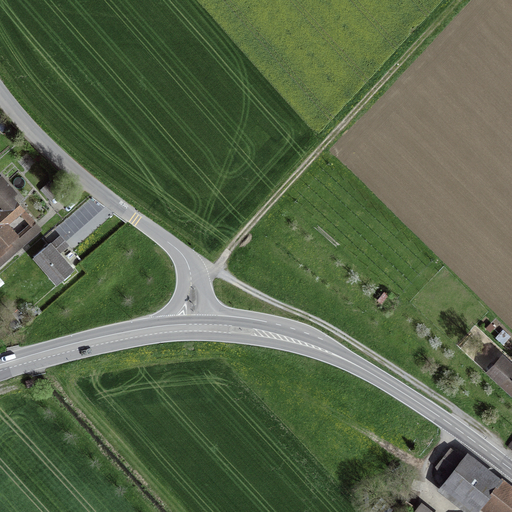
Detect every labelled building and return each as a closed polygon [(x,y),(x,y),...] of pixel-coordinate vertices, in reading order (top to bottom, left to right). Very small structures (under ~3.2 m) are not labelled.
[(19,194),(2,174),(0,176),(0,265),(43,229),(15,197),(19,194)] [(49,243),(34,258),(58,284),(74,268),(57,249),(65,241),(61,236),(51,245),(49,243)] [(511,368),(503,361),(490,375),(511,393),(511,368)] [(32,379),(25,380),(27,388),(34,386),(32,379)] [(511,511),(511,485),(467,451),(463,457),(450,447),(436,466),(444,481),(437,489),(467,511),(475,511),(479,507),(485,511),(511,511)]
